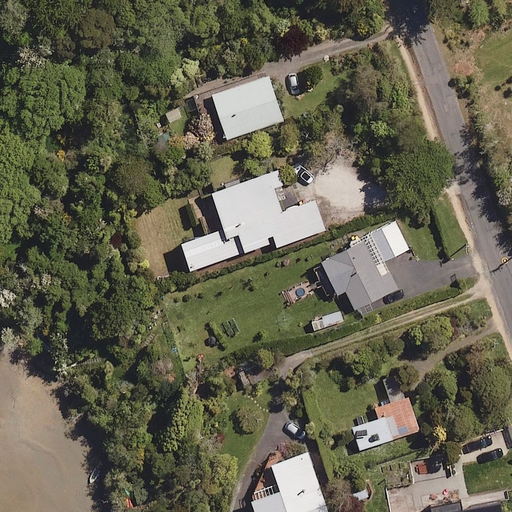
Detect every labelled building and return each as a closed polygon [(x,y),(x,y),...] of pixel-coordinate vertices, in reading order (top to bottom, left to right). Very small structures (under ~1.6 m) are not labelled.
[(280,121),(265,75),(207,95),(222,140),(280,121)] [(280,185),(275,170),(206,193),(219,229),(176,244),(185,270),(270,242),(272,247),(323,230),(313,201),(278,213),(270,188),(280,185)] [(406,249),(393,221),(366,234),(379,262),(406,249)] [(360,239),(316,261),(319,267),(311,271),(325,298),(342,290),(352,309),(394,288),(381,263),(374,267),(360,239)] [(304,279),(290,287),(297,301),(312,293),(304,279)] [(415,431),(404,397),(353,414),(356,424),(348,427),(356,450),(415,431)] [(324,511),(304,453),(266,466),(275,492),(246,502),(249,511),(324,511)] [(457,489),(388,499),(389,511),(499,511),(498,499),(509,498),(508,488),(458,495),(457,489)]
